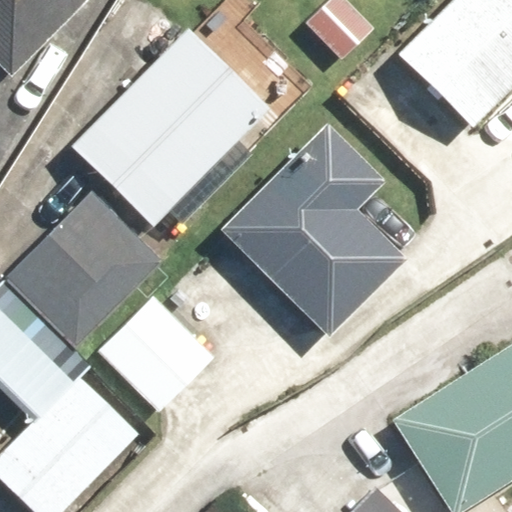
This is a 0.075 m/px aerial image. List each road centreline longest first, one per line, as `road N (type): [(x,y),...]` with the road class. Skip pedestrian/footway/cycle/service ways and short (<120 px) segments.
road 1 (unknown): [(205,475),(169,399),(171,369),(192,339),(511,105)]
road 2 (unknown): [(205,475),(511,276)]
